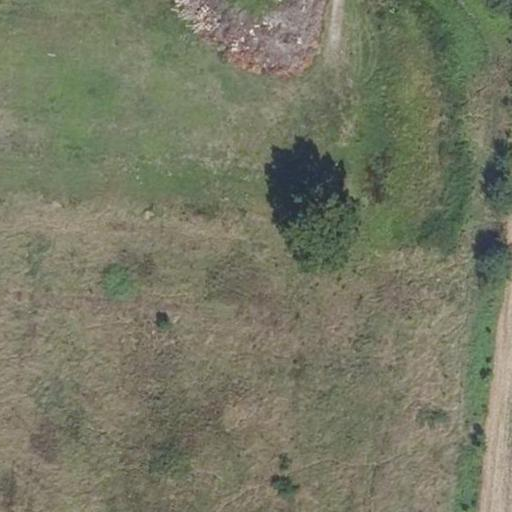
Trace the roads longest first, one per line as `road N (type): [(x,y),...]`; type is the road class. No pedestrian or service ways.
road 1 (track): [(459,0),(499,68),(455,466)]
road 2 (track): [(332,0),(344,158)]
